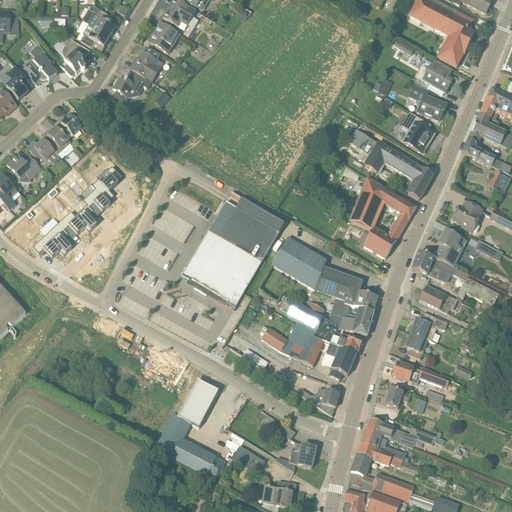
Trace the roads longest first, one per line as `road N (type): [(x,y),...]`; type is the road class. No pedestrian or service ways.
road 1 (secondary): [(346,436),(390,296),(511,10)]
road 2 (residential): [(346,436),(313,426),(61,286),(0,242)]
road 3 (residential): [(0,148),(58,94),(91,91),(147,0)]
